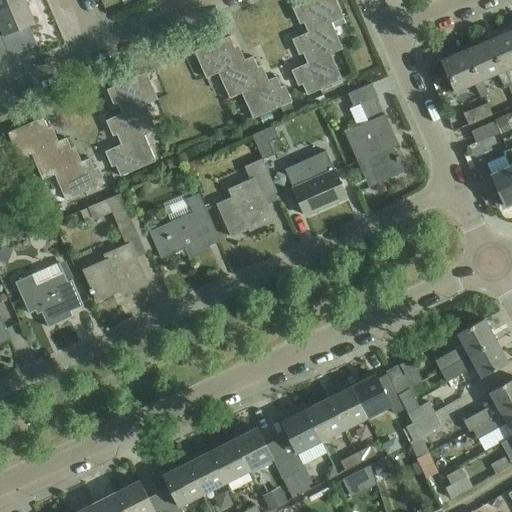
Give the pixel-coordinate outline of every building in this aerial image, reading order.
[(26,0),(21,0),(0,9),(0,25),(4,35),(35,22),(26,0)] [(0,0),(0,9),(21,0),(0,0)] [(332,23),(344,18),(336,0),(312,0),(293,9),(298,19),(302,18),(309,32),(309,33),(332,23)] [(309,33),(309,32),(293,40),(297,50),(301,48),(308,63),(308,64),(331,54),(332,54),(343,49),(332,23),(309,33)] [(511,32),(511,31),(488,41),(502,72),(498,74),(505,88),(511,84),(506,70),(511,67),(511,32)] [(0,62),(10,58),(1,36),(0,36),(0,62)] [(245,61),(245,60),(241,50),(237,52),(230,36),(195,52),(207,79),(221,73),(221,72),(245,61)] [(488,41),(465,51),(479,82),(475,84),(482,98),(489,95),(483,80),(498,74),(502,72),(488,41)] [(479,82),(465,51),(441,61),(455,92),(475,84),(479,82)] [(343,80),(332,54),(331,54),(308,64),(308,63),(292,70),(297,81),(301,79),(308,95),(343,80)] [(221,72),(221,73),(232,97),(242,93),(269,80),(264,71),(261,73),(253,56),(245,60),(245,61),(221,72)] [(159,100),(155,91),(147,73),(108,90),(112,100),(116,98),(123,114),(146,105),(159,100)] [(269,80),(242,93),(254,119),(280,107),(291,103),(293,102),(288,91),(284,93),(277,77),(269,80)] [(354,91),(348,94),(353,107),(360,104),(377,97),(378,96),(372,83),(354,91)] [(357,127),(345,132),(351,145),(359,163),(366,160),(377,184),(405,172),(390,140),(396,137),(386,114),(385,115),(377,97),(360,104),(353,107),(350,109),(357,127)] [(291,103),(280,107),(284,116),(295,111),(291,103)] [(464,114),(469,125),(493,115),(488,103),(464,114)] [(157,131),(146,105),(123,114),(107,121),(111,131),(115,130),(122,145),(146,135),(146,136),(157,131)] [(59,142),(58,142),(54,132),(51,134),(44,118),(9,133),(21,160),(33,155),(33,153),(59,142)] [(507,119),(497,123),(501,133),(502,134),(511,130),(507,119)] [(501,133),(497,123),(496,121),(472,131),(477,143),(501,133)] [(274,155),(268,143),(279,138),(274,127),(263,132),(253,136),(264,160),(274,155)] [(146,135),(122,145),(106,152),(110,162),(114,161),(121,177),(157,161),(146,136),(146,135)] [(33,153),(33,155),(44,180),(57,175),(56,174),(82,163),(82,162),(78,152),(74,154),(67,138),(58,142),(59,142),(33,153)] [(505,207),(511,203),(511,150),(511,149),(505,152),(511,167),(491,175),(505,207)] [(347,198),(327,151),(285,169),(306,216),(347,198)] [(90,158),(82,162),(82,163),(56,174),(57,175),(67,200),(105,184),(101,173),(97,175),(90,158)] [(178,166),(175,158),(167,161),(170,169),(178,166)] [(279,196),(264,160),(246,168),(252,180),(229,190),(233,198),(218,205),(232,237),(249,230),(250,232),(275,221),(266,202),(279,196)] [(148,284),(136,258),(147,253),(137,230),(122,194),(83,211),(87,220),(94,216),(96,220),(113,212),(127,244),(103,255),(106,262),(85,271),(98,300),(121,290),(123,295),(148,284)] [(151,232),(154,240),(162,258),(186,248),(190,258),(211,249),(209,246),(220,241),(213,223),(200,195),(188,200),(194,213),(151,232)] [(2,247),(0,253),(0,259),(9,263),(13,251),(2,247)] [(16,282),(22,295),(30,314),(41,309),(49,328),(74,317),(71,312),(84,306),(73,280),(69,282),(65,273),(64,273),(59,263),(16,282)] [(0,342),(10,338),(0,314),(0,342)] [(437,362),(442,371),(497,341),(485,319),(458,333),(465,345),(450,353),(451,354),(437,362)] [(19,322),(7,326),(11,338),(23,334),(19,322)] [(509,363),(497,341),(442,371),(447,382),(476,366),(482,378),(509,363)] [(405,376),(393,382),(399,395),(411,388),(424,381),(411,359),(400,365),(406,375),(404,376),(405,376)] [(405,376),(404,376),(403,376),(398,366),(388,372),(391,378),(393,382),(405,376)] [(368,418),(392,406),(395,412),(404,407),(399,395),(393,382),(391,378),(380,383),(376,374),(352,386),(368,418)] [(472,430),(511,408),(511,379),(490,391),(497,403),(464,421),(470,432),(472,430)] [(352,386),(329,398),(345,430),(368,418),(352,386)] [(411,388),(399,395),(404,407),(413,423),(414,425),(435,413),(430,403),(421,407),(411,388)] [(322,442),(345,430),(329,398),(306,409),(322,442)] [(511,408),(472,430),(478,440),(508,423),(511,430),(511,408)] [(289,435),(279,440),(295,473),(305,468),(298,454),(322,442),(306,409),(282,421),(289,435)] [(435,413),(414,425),(421,438),(442,426),(435,413)] [(258,427),(234,439),(251,471),(273,460),(283,479),(293,474),(295,473),(279,440),(267,445),(258,427)] [(251,471),(234,439),(211,451),(227,483),(251,471)] [(357,453),(362,462),(377,454),(372,445),(357,453)] [(211,451),(188,463),(204,495),(227,483),(211,451)] [(347,470),(362,462),(357,453),(343,461),(347,470)] [(439,474),(429,455),(419,460),(429,479),(439,474)] [(388,456),(375,464),(380,474),(394,467),(388,456)] [(511,464),(507,456),(491,465),(497,474),(511,465),(511,464)] [(171,488),(160,493),(168,511),(182,511),(180,507),(204,495),(188,463),(164,475),(171,488)] [(370,465),(342,479),(351,495),(376,483),(370,465)] [(326,474),(329,480),(338,475),(333,466),(328,468),(326,474)] [(468,477),(467,478),(462,468),(447,476),(452,485),(447,488),(452,498),(474,487),(468,477)] [(140,480),(116,492),(125,511),(168,511),(160,493),(149,499),(140,480)] [(281,486),(264,496),(272,511),(289,501),(281,486)] [(96,511),(125,511),(116,492),(93,504),(96,511)]
